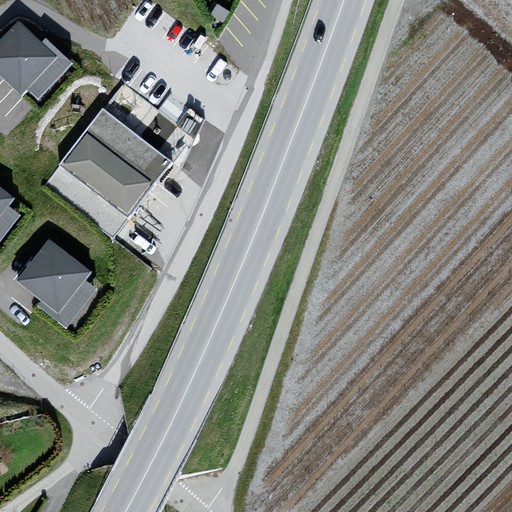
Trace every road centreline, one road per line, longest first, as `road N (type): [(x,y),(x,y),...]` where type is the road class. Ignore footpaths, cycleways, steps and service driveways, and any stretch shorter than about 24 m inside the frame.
road 1 (primary): [(344,0),(239,269),(126,511)]
road 2 (track): [(204,511),(233,471),(394,0)]
road 3 (residential): [(286,0),(242,125),(175,274),(84,419)]
road 4 (residential): [(84,419),(195,511)]
